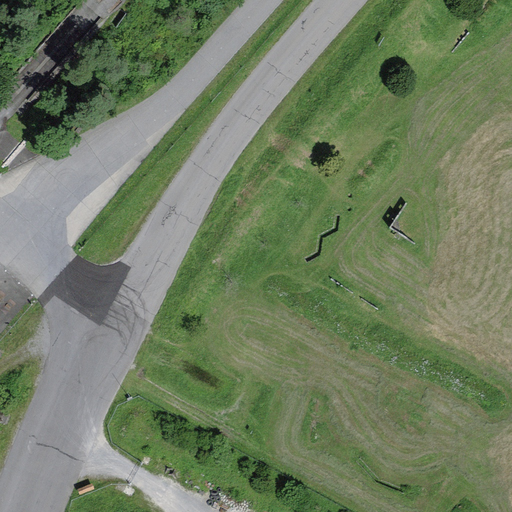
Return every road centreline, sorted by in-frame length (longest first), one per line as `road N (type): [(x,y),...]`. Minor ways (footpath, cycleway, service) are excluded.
road 1 (unclassified): [(340,0),(217,151),(71,411),(26,511)]
road 2 (unknown): [(58,439),(196,511)]
